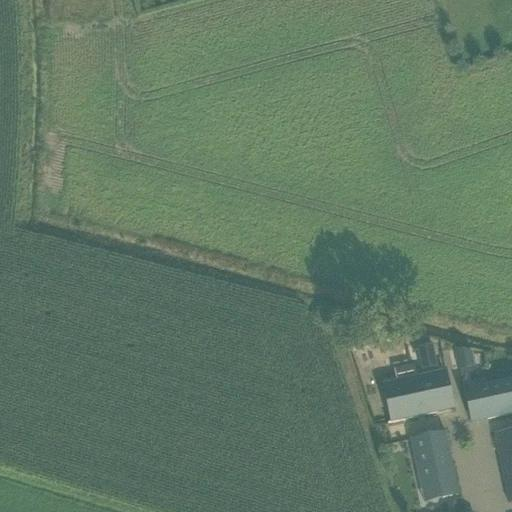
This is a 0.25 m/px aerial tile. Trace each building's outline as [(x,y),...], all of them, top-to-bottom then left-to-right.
[(432,344),(416,348),(422,371),(437,368),(432,344)] [(471,354),(455,351),(459,371),(474,368),(471,354)] [(397,408),(389,410),(392,427),(433,418),(431,412),(448,408),(443,387),(436,388),(433,378),(411,383),(412,386),(393,390),(397,408)] [(471,413),(487,409),(490,420),(511,414),(511,380),(492,385),(493,389),(467,395),(471,413)] [(511,431),(497,435),(511,499),(511,431)] [(439,439),(405,447),(412,480),(416,479),(420,496),(433,493),(436,506),(453,503),(439,439)]
